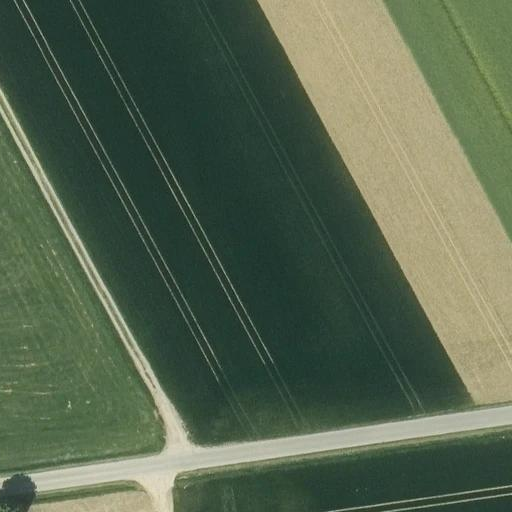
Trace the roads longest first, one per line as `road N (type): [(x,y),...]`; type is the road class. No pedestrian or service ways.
road 1 (track): [(511,414),(0,488)]
road 2 (track): [(189,461),(0,106)]
